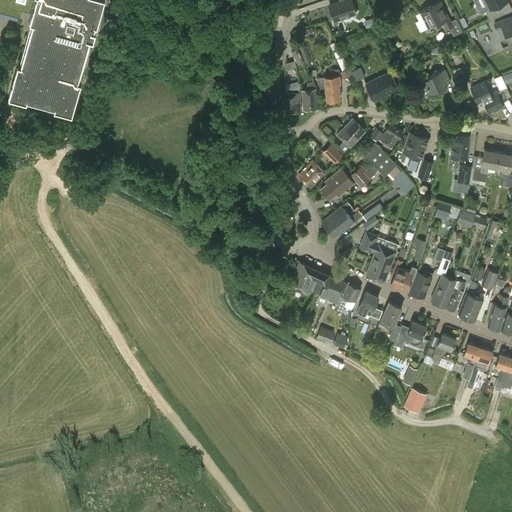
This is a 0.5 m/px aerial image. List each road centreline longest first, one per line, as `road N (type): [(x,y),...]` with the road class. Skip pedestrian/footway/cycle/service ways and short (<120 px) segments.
road 1 (residential): [(511,340),(306,253),(313,220),(276,142)]
road 2 (track): [(65,140),(306,253)]
road 3 (residential): [(276,142),(317,116),(355,110),(511,132)]
road 4 (residential): [(276,142),(273,78),(289,0)]
